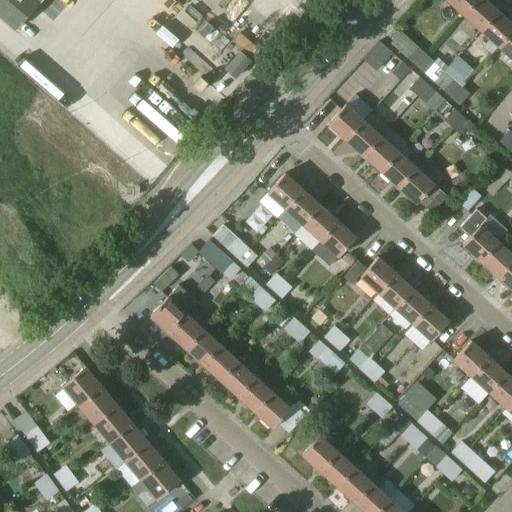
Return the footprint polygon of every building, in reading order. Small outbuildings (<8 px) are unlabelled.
[(0,0),(0,16),(14,29),(40,0),(0,0)] [(446,0),(462,14),(475,0),(446,0)] [(479,30),(497,11),(484,0),(475,0),(462,14),(479,30)] [(272,34),(279,22),(258,9),(251,20),(272,34)] [(511,25),(497,11),(479,30),(488,38),(481,45),(490,53),(497,46),(511,29),(511,25)] [(511,29),(497,46),(511,59),(511,29)] [(415,66),(426,54),(419,47),(418,48),(401,32),(391,43),(415,66)] [(240,51),(224,69),(235,79),(252,61),(240,51)] [(426,54),(415,66),(424,74),(435,62),(426,54)] [(457,56),(433,82),(449,97),(460,86),(474,71),(457,56)] [(391,73),(399,80),(410,69),(402,61),(391,73)] [(183,134),(206,93),(173,75),(164,92),(139,78),(126,103),(183,134)] [(419,77),(413,84),(409,89),(417,96),(427,84),(419,77)] [(427,84),(417,96),(425,103),(435,91),(427,84)] [(458,105),(469,93),(460,86),(449,97),(458,105)] [(345,140),(363,121),(345,104),(327,124),(345,140)] [(454,109),(444,120),(451,128),(462,116),(454,109)] [(459,135),(470,123),(462,116),(451,128),(459,135)] [(363,121),(345,140),(363,156),(381,136),(363,121)] [(506,150),(511,143),(511,132),(509,130),(498,142),(506,150)] [(381,136),(363,156),(380,172),(398,152),(381,136)] [(398,152),(380,172),(398,187),(422,161),(412,152),(406,159),(398,152)] [(433,184),(424,176),(431,169),(422,161),(398,187),(416,204),(433,184)] [(267,193),(259,202),(277,218),(285,209),(302,190),(284,174),(267,193)] [(302,225),(320,206),(302,190),(285,209),(302,225)] [(302,225),(296,232),(313,248),(320,241),(337,221),(320,206),(302,225)] [(478,260),(479,261),(497,241),(496,240),(479,225),(485,219),(475,210),(460,227),(470,237),(462,246),(478,260)] [(337,221),(320,241),(338,257),(355,238),(337,221)] [(239,260),(249,249),(222,225),(212,236),(239,260)] [(198,252),(198,253),(222,273),(232,262),(209,240),(198,252)] [(493,274),(497,277),(511,259),(511,254),(497,241),(479,261),(493,274)] [(249,249),(239,260),(247,268),(257,256),(249,249)] [(377,293),(395,273),(377,257),(360,277),(377,293)] [(511,259),(497,277),(508,287),(511,290),(511,259)] [(357,261),(343,277),(352,285),(365,269),(357,261)] [(222,273),(229,280),(240,268),(232,262),(222,273)] [(179,275),(171,266),(153,283),(161,292),(179,275)] [(276,273),(265,285),(273,292),(284,280),(276,273)] [(395,309),(413,289),(395,273),(377,293),(395,309)] [(250,277),(239,289),(256,305),(267,293),(250,277)] [(281,299),(292,287),(284,280),(273,292),(281,299)] [(167,297),(150,316),(168,332),(185,313),(196,301),(178,285),(167,297)] [(412,324),(430,305),(413,289),(395,309),(412,324)] [(267,293),(256,305),(264,312),(275,300),(267,293)] [(430,305),(412,324),(430,340),(448,321),(430,305)] [(287,311),(276,322),(291,337),(302,325),(287,311)] [(185,313),(168,332),(185,348),(203,329),(185,313)] [(298,343),(309,332),(302,325),(291,337),(298,343)] [(334,326),(323,337),(331,345),(342,333),(334,326)] [(203,329),(185,348),(202,364),(220,345),(203,329)] [(339,351),(349,340),(342,333),(331,345),(339,351)] [(318,340),(308,352),(316,360),(317,358),(320,361),(335,374),(345,364),(318,340)] [(471,376),(488,357),(470,341),(453,360),(471,376)] [(220,345),(202,364),(219,380),(237,361),(220,345)] [(368,357),(358,368),(366,376),(376,364),(368,357)] [(471,376),(462,386),(480,402),(488,392),(505,373),(488,357),(471,376)] [(237,361),(219,380),(237,396),(254,377),(237,361)] [(374,383),(384,371),(376,364),(366,376),(374,383)] [(79,406),(101,387),(86,368),(63,387),(79,406)] [(506,408),(511,400),(511,378),(505,373),(488,392),(506,408)] [(254,377),(237,396),(254,412),(272,393),(254,377)] [(94,425),(117,406),(101,387),(79,406),(94,425)] [(376,392),(365,404),(374,412),(385,400),(376,392)] [(272,393),(254,412),(272,428),(290,409),(272,393)] [(382,419),(392,407),(385,400),(374,412),(382,419)] [(109,443),(132,424),(117,406),(94,425),(109,443)] [(426,410),(416,421),(424,429),(434,417),(426,410)] [(32,445),(44,435),(26,411),(13,421),(32,445)] [(401,415),(391,427),(409,443),(419,432),(401,415)] [(432,435),(442,424),(434,417),(424,429),(432,435)] [(125,462),(147,443),(132,424),(109,443),(125,462)] [(419,432),(409,443),(416,450),(427,439),(419,432)] [(12,453),(25,445),(17,435),(5,444),(12,453)] [(44,435),(32,445),(37,453),(50,443),(44,435)] [(320,471),(337,452),(320,436),(302,455),(320,471)] [(461,441),(450,453),(459,460),(469,448),(461,441)] [(140,480),(163,461),(147,443),(125,462),(140,480)] [(25,445),(12,453),(18,461),(30,452),(25,445)] [(436,448),(426,459),(443,475),(454,463),(436,448)] [(484,483),(495,471),(469,448),(459,460),(484,483)] [(337,452),(320,471),(337,487),(355,468),(337,452)] [(140,480),(131,487),(138,495),(146,488),(156,499),(178,480),(163,461),(140,480)] [(451,482),(461,470),(454,463),(443,475),(451,482)] [(65,464),(53,474),(58,481),(59,483),(72,473),(65,464)] [(355,468),(337,487),(354,503),(372,483),(355,468)] [(72,473),(59,483),(60,484),(66,491),(79,481),(78,481),(73,474),(72,473)] [(36,481),(34,483),(40,492),(53,482),(52,481),(46,474),(36,481)] [(372,483),(354,503),(364,511),(377,511),(389,499),(397,489),(388,481),(379,490),(372,483)] [(53,482),(40,492),(46,500),(59,491),(54,484),(53,482)] [(403,511),(389,499),(377,511),(403,511)]
